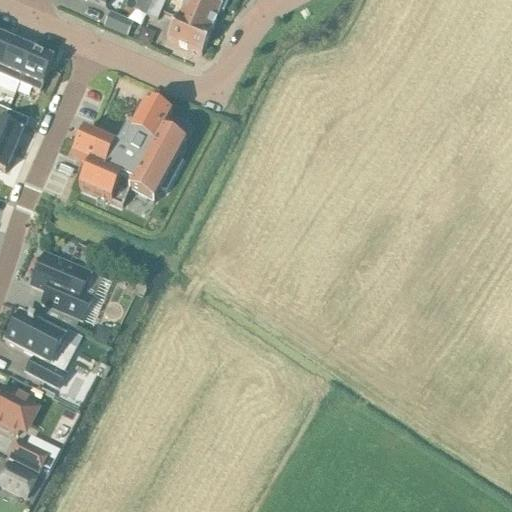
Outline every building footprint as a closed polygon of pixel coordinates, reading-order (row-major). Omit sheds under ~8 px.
[(109,0),(82,0),(106,10),(109,0)] [(166,4),(156,0),(155,0),(152,8),(163,13),(166,4)] [(189,0),(186,0),(178,19),(211,33),(220,12),(189,0)] [(189,0),(220,12),(224,0),(189,0)] [(163,13),(152,8),(148,18),(159,22),(163,13)] [(133,25),(110,14),(104,27),(128,38),(133,25)] [(211,33),(178,19),(177,19),(167,43),(202,58),(212,34),(211,33)] [(0,76),(14,44),(0,38),(0,76)] [(0,76),(0,77),(20,86),(34,53),(14,44),(0,76)] [(34,53),(20,86),(40,95),(54,62),(34,53)] [(171,117),(146,103),(122,149),(85,133),(73,159),(90,166),(80,190),(123,208),(130,190),(154,203),(162,190),(166,192),(183,161),(178,159),(186,145),(163,132),(171,117)] [(8,112),(4,120),(5,120),(25,129),(29,121),(8,112)] [(0,123),(0,148),(14,155),(23,134),(0,123)] [(0,148),(0,173),(5,175),(14,155),(0,148)] [(45,257),(32,288),(48,294),(42,307),(83,324),(93,300),(104,304),(112,285),(91,276),(45,257)] [(32,321),(31,322),(17,315),(9,330),(14,332),(8,344),(36,359),(28,374),(60,390),(67,376),(65,375),(70,365),(57,358),(66,340),(36,325),(37,323),(32,321)] [(0,428),(16,437),(17,438),(34,405),(33,404),(33,405),(5,390),(4,389),(0,397),(0,428)] [(28,447),(19,442),(9,460),(39,476),(43,468),(35,464),(44,446),(32,440),(28,447)] [(0,486),(27,501),(38,480),(9,465),(0,482),(0,486)]
